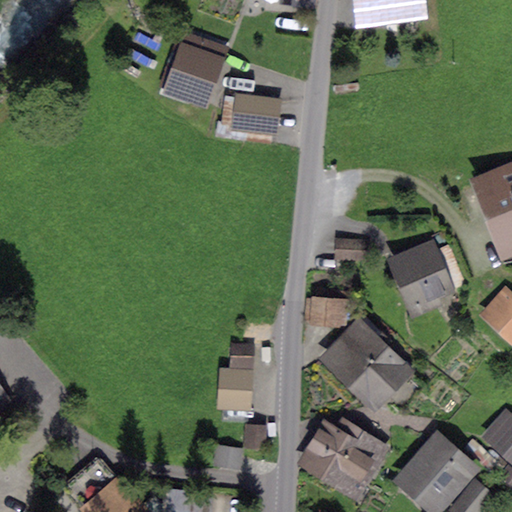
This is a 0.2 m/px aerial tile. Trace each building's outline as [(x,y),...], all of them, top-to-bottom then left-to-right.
[(361,0),(364,19),(420,12),(418,0),(361,0)] [(183,48),(169,88),(204,100),(218,61),(183,48)] [(239,97),(235,125),(272,130),(275,102),(239,97)] [(246,127),(245,140),(270,143),(272,130),(246,127)] [(511,171),(502,175),(505,182),(485,190),(504,239),(511,235),(511,171)] [(338,241),(337,256),(367,258),(368,243),(338,241)] [(433,304),(430,297),(447,290),(428,244),(394,258),(415,311),(433,304)] [(439,250),(455,287),(465,283),(449,246),(439,250)] [(307,298),(305,319),(344,323),(347,293),(318,290),(317,299),(307,298)] [(485,311),(511,336),(511,300),(503,292),(485,311)] [(328,354),(375,401),(412,364),(381,333),(376,338),(359,322),(328,354)] [(234,345),(232,365),(251,366),(253,346),(234,345)] [(221,372),(220,388),(249,390),(251,373),(221,372)] [(219,404),(248,406),(249,390),(220,388),(219,404)] [(493,436),(511,453),(511,419),(509,417),(493,436)] [(321,430),(304,459),(358,492),(386,447),(347,423),(344,427),(340,425),(336,431),(330,428),(321,430)] [(248,429),(247,445),(262,446),(263,430),(248,429)] [(403,476),(437,506),(472,467),(444,441),(434,453),(428,448),(403,476)] [(220,447),(218,462),(236,465),(238,449),(220,447)] [(145,511),(101,459),(69,485),(90,511),(145,511)] [(474,483),(453,509),(457,511),(475,511),(489,496),(474,483)] [(142,504),(148,511),(168,511),(153,495),(142,504)]
